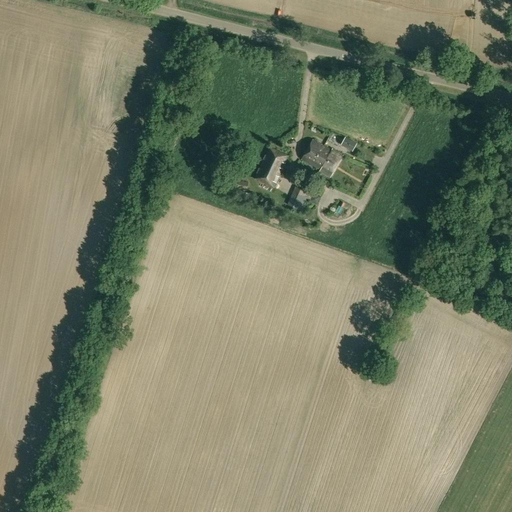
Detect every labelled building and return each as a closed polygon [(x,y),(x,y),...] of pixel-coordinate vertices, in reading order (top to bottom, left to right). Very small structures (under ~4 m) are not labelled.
[(353,152),(357,144),(346,137),(341,145),(353,152)] [(317,168),(328,148),(313,140),(302,160),(317,168)] [(289,156),(270,148),(262,163),(282,172),(289,156)] [(328,148),(317,168),(321,170),(320,171),(331,177),(343,154),(333,149),(332,150),(328,148)] [(282,172),(262,163),(255,179),(274,188),(282,172)] [(314,185),(298,179),(293,192),(309,198),(314,185)] [(248,183),(239,181),(234,181),(233,189),(247,191),(248,183)] [(309,198),(293,192),(288,206),(303,211),(309,198)]
